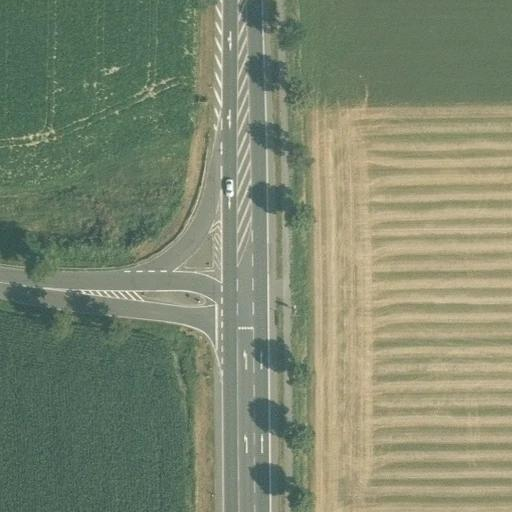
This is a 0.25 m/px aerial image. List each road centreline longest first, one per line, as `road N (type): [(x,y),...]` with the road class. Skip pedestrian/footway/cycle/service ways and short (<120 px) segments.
road 1 (tertiary): [(37,298),(83,310),(257,323)]
road 2 (tertiary): [(254,114),(216,233),(188,268),(145,288)]
road 3 (primary): [(258,511),(257,323)]
road 4 (primary): [(256,287),(254,114)]
